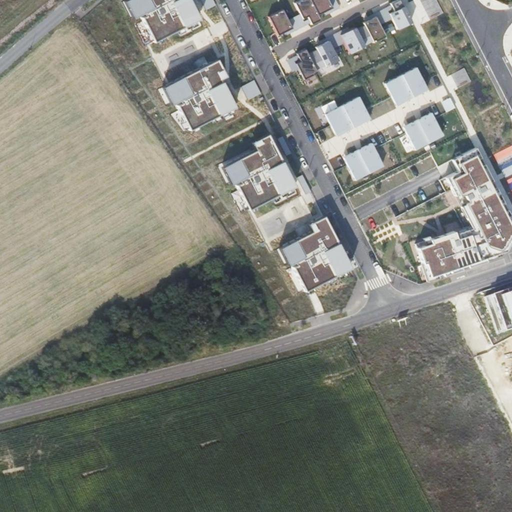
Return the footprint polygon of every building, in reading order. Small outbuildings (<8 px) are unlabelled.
[(136,17),(128,0),(125,0),(123,1),(131,19),(136,17)] [(139,15),(152,41),(198,19),(188,0),(128,0),(136,17),(139,15)] [(200,0),(205,10),(215,5),(212,0),(200,0)] [(317,15),(309,0),(300,0),(294,3),(300,14),(302,19),(307,17),(308,19),(310,23),(311,24),(320,20),(317,15)] [(309,0),(317,15),(324,12),(331,8),(327,0),(309,0)] [(335,0),(327,0),(331,8),(324,12),(325,15),(339,8),(335,0)] [(411,22),(399,0),(396,0),(390,3),(390,5),(392,9),(394,11),(389,14),(391,19),(397,30),(411,22)] [(392,9),(390,5),(380,11),(385,22),(391,19),(389,14),(387,11),(392,9)] [(287,20),(282,9),(268,17),(277,36),(283,33),(291,29),(287,20)] [(364,19),(365,22),(375,17),(379,25),(385,22),(380,11),(364,19)] [(299,28),(310,23),(308,19),(303,22),(302,19),(300,14),(294,17),(299,28)] [(299,28),(294,17),(287,20),(291,29),(283,33),(284,36),(299,28)] [(373,42),(385,36),(379,25),(375,17),(365,22),(363,23),(364,26),(355,30),(363,45),(372,40),(373,42)] [(332,35),(338,46),(344,43),(339,35),(349,30),(347,27),(332,35)] [(355,30),(354,27),(349,30),(339,35),(344,43),(349,53),(363,46),(363,45),(355,30)] [(327,41),(332,49),(338,46),(332,35),(316,43),(317,46),(327,41)] [(317,46),(315,47),(317,50),(308,55),(316,70),(324,66),(325,67),(338,61),(332,49),(327,41),(317,46)] [(298,69),(303,80),(317,73),(316,70),(308,55),(305,49),(296,54),(297,55),(299,59),(300,61),(295,64),(298,69)] [(286,61),(292,72),(298,69),(295,64),(294,61),(299,59),(297,55),(286,61)] [(221,70),(215,59),(165,84),(175,103),(189,130),(233,107),(219,79),(215,72),(221,70)] [(224,76),(221,70),(215,72),(219,79),(224,76)] [(253,80),(240,87),(247,100),(259,93),(253,80)] [(175,103),(165,84),(161,86),(170,105),(175,103)] [(233,183),(247,210),(292,186),(266,134),(256,139),(258,143),(251,146),(253,150),(224,165),(233,183)] [(276,139),(285,156),(290,153),(281,137),(276,139)] [(224,165),(219,168),(229,185),(233,183),(224,165)] [(301,175),(296,177),(305,194),(309,192),(301,175)] [(288,263),(303,291),(349,268),(322,215),(310,222),(314,229),(309,232),(281,246),(290,262),(288,263)] [(290,262),(281,246),(275,250),(283,266),(288,263),(290,262)]
